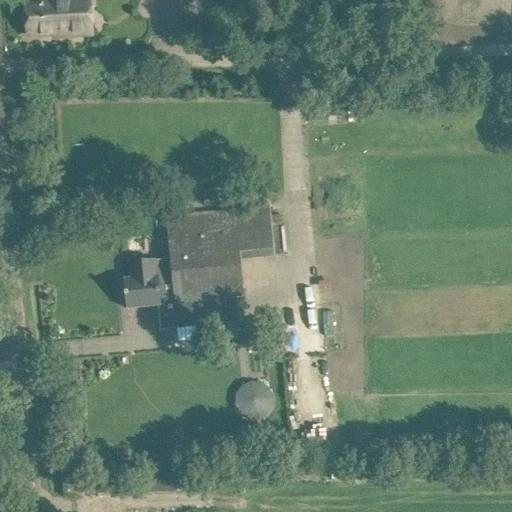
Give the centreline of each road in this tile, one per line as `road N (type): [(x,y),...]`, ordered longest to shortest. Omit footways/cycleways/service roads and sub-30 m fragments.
road 1 (residential): [(0,66),(511,50)]
road 2 (tertiary): [(32,511),(0,198)]
